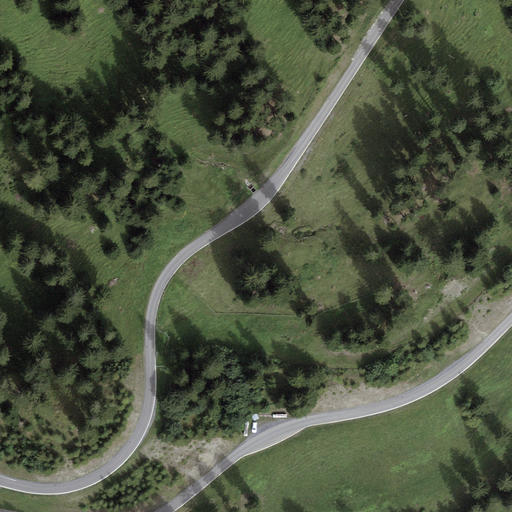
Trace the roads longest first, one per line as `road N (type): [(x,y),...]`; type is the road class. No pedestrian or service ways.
road 1 (tertiary): [(0,480),(66,487),(124,454),(149,401),(151,311),(160,283),(179,258),(267,191),(399,0)]
road 2 (tertiary): [(511,319),(437,383),(375,409),(280,429),(163,511)]
